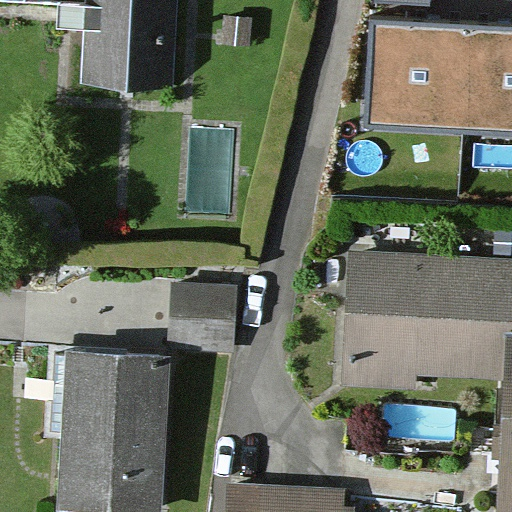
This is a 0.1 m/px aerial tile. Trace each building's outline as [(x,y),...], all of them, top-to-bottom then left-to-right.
[(171,91),(174,0),(106,0),(104,43),(77,42),(75,87),(171,91)] [(511,116),(511,17),(376,8),(369,107),(511,116)] [(511,511),(511,261),(350,253),(342,391),(416,395),(417,381),(509,386),(501,511),(511,511)] [(234,292),(175,290),(173,353),(232,355),(234,292)] [(101,511),(160,511),(169,359),(73,353),(64,510),(101,511)] [(339,511),(340,493),(224,489),(222,511),(339,511)]
